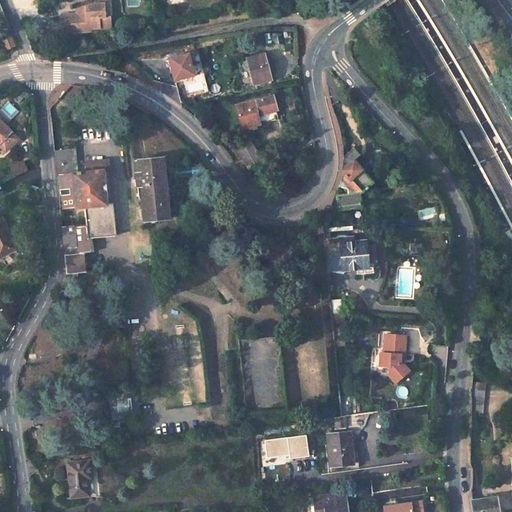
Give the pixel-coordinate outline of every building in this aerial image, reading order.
[(81,0),(83,13),(63,15),(64,21),(68,20),(69,33),(90,31),(90,28),(111,27),(110,15),(105,15),(104,4),(102,4),(101,0),(81,0)] [(10,36),(3,39),(7,49),(14,46),(10,36)] [(192,67),(202,65),(198,52),(169,60),(175,81),(194,76),(192,67)] [(264,53),(247,58),(254,84),(272,79),(264,53)] [(21,86),(12,95),(20,104),(30,94),(21,86)] [(273,96),(236,106),(243,128),(246,127),(247,130),(261,126),(260,124),(276,120),(273,110),(277,109),(273,96)] [(194,98),(188,100),(192,109),(198,107),(194,98)] [(0,109),(0,111),(9,120),(17,111),(7,101),(0,109)] [(72,112),(50,114),(66,273),(85,271),(83,253),(92,252),(90,237),(116,235),(112,203),(106,203),(103,170),(109,169),(108,159),(85,161),(86,171),(76,172),(73,145),(69,145),(67,134),(74,133),(72,112)] [(104,118),(79,120),(81,143),(106,141),(104,118)] [(0,120),(0,144),(6,150),(18,138),(0,120)] [(250,139),(236,147),(250,171),(264,163),(250,139)] [(164,158),(138,160),(140,173),(136,173),(137,185),(141,184),(144,220),(170,217),(164,158)] [(353,159),(342,169),(341,176),(338,185),(346,188),(347,193),(359,192),(363,191),(373,181),(353,159)] [(25,160),(13,166),(18,175),(29,169),(25,160)] [(347,193),(337,194),(339,208),(360,206),(359,192),(347,193)] [(2,220),(0,220),(0,255),(15,249),(2,220)] [(330,238),(324,239),(325,249),(340,248),(342,269),(368,267),(367,263),(376,262),(375,246),(366,247),(365,242),(353,243),(349,243),(348,237),(330,238)] [(342,269),(340,248),(325,249),(327,270),(342,269)] [(184,322),(173,323),(174,333),(185,332),(184,322)] [(173,323),(157,325),(158,334),(174,333),(173,323)] [(174,333),(158,334),(160,348),(164,348),(168,393),(191,390),(187,357),(198,356),(200,381),(215,380),(214,371),(211,371),(210,355),(206,355),(205,344),(186,346),(185,332),(174,333)] [(405,335),(385,334),(384,353),(380,352),(379,365),(390,365),(390,374),(396,382),(409,369),(403,364),(400,363),(400,353),(404,354),(405,335)] [(340,335),(333,336),(334,346),(341,345),(340,335)] [(215,380),(200,381),(205,425),(219,424),(215,380)] [(470,398),(470,411),(483,412),(486,383),(471,382),(470,398)] [(135,388),(128,389),(131,420),(139,419),(135,388)] [(128,389),(108,391),(112,422),(131,420),(128,389)] [(356,393),(338,395),(340,410),(357,409),(356,393)] [(357,409),(340,410),(340,417),(358,415),(357,409)] [(351,433),(327,435),(330,466),(354,463),(351,433)] [(263,438),(264,459),(305,457),(304,436),(263,438)] [(91,460),(67,463),(71,497),(89,495),(87,479),(93,478),(91,460)] [(346,511),(344,492),(314,496),(315,511),(346,511)] [(472,504),(473,511),(498,511),(496,498),(472,501),(472,504)]
